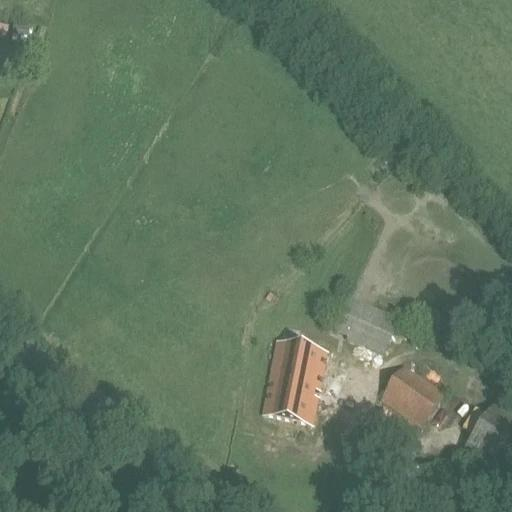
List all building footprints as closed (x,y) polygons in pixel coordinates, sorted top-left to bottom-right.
[(347,344),(366,352),(382,314),(347,300),(342,311),(358,318),(349,340),(347,344)] [(333,333),(349,340),(358,318),(342,311),(333,333)] [(401,322),(382,314),(366,352),(385,360),(401,322)] [(313,429),(328,357),(278,346),(264,418),(313,429)] [(447,399),(405,370),(381,405),(424,434),(447,399)] [(511,482),(511,413),(500,405),(467,451),(511,482)]
